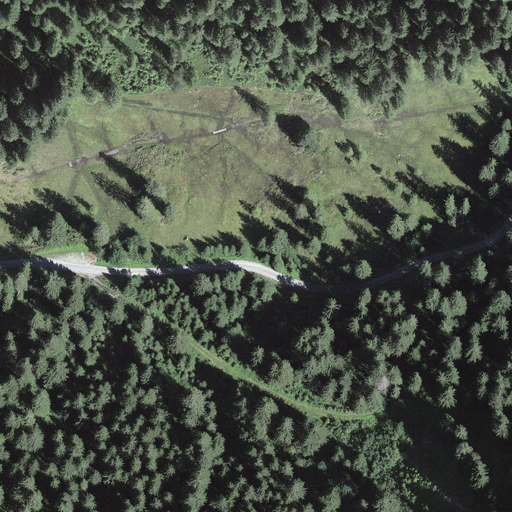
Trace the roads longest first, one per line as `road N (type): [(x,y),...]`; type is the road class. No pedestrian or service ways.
road 1 (track): [(0,263),(145,273),(236,264),(314,290),(359,288),(491,240),(511,215)]
road 2 (track): [(68,263),(223,367),(301,405),(341,416),(436,408),(511,417)]
